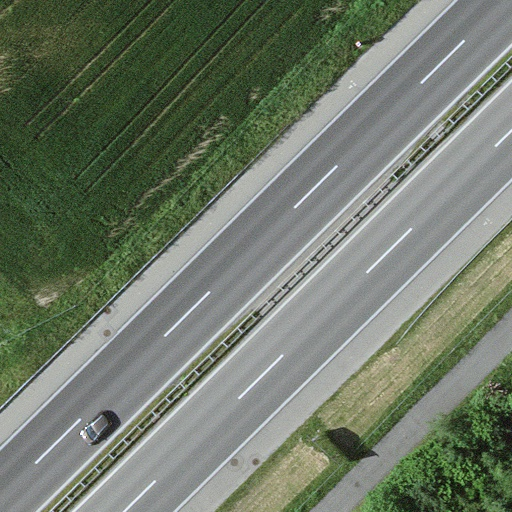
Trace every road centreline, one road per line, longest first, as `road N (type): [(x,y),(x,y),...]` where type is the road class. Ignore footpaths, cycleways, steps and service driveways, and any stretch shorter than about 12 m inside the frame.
road 1 (motorway): [(505,0),(0,497)]
road 2 (motorway): [(123,511),(511,129)]
road 3 (unclassified): [(511,323),(321,511)]
